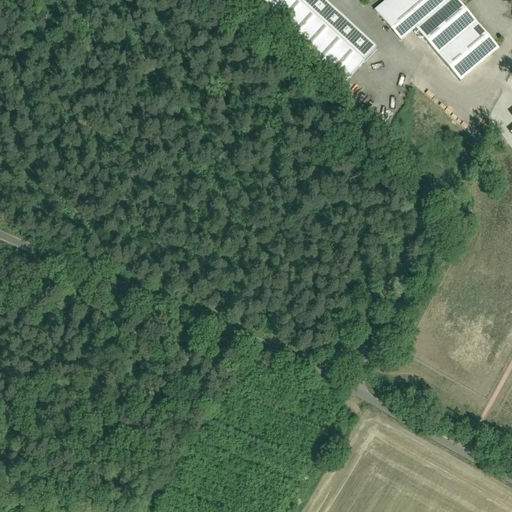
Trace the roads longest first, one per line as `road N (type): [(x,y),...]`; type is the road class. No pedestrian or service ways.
road 1 (residential): [(511,479),(235,331),(0,233)]
road 2 (track): [(87,508),(98,471),(157,465),(235,331)]
road 3 (track): [(446,215),(354,391)]
